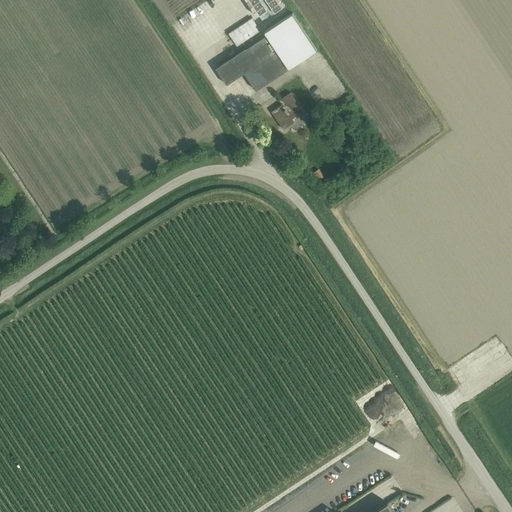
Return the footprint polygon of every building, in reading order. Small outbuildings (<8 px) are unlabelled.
[(264,32),(267,35),(289,68),(317,50),(292,13),(264,32)] [(252,18),(228,34),(237,46),(260,31),(252,18)] [(289,68),(267,35),(266,36),(264,32),(243,45),(246,49),(216,69),(227,85),(244,73),(256,91),(289,68)] [(203,80),(209,77),(201,61),(195,64),(203,80)] [(315,65),(310,68),(316,77),(321,74),(315,65)] [(305,88),(311,83),(301,69),(295,74),(305,88)] [(292,118),(303,111),(290,93),(279,100),(282,104),(271,111),(283,129),(294,122),(292,118)] [(313,176),(318,170),(311,164),(306,170),(313,176)] [(421,497),(397,511),(410,511),(425,503),(421,497)] [(392,511),(387,503),(373,511),(392,511)]
